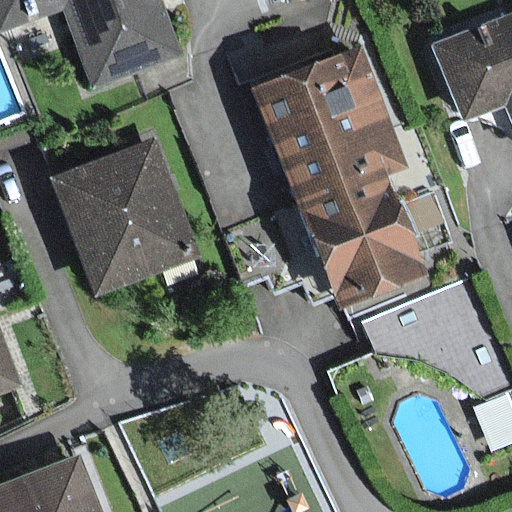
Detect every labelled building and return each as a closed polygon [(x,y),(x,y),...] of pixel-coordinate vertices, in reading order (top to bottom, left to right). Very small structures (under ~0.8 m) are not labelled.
[(155,0),(0,0),(0,29),(4,41),(71,18),(98,97),(179,69),(155,0)] [(256,0),(268,32),(360,0),(256,0)] [(511,14),(432,41),(463,134),(502,121),(511,152),(511,14)] [(349,69),(254,101),(324,305),(418,273),(349,69)] [(144,146),(40,182),(84,312),(189,277),(144,146)] [(0,331),(0,400),(22,392),(0,331)] [(82,511),(60,466),(0,495),(0,511),(82,511)]
